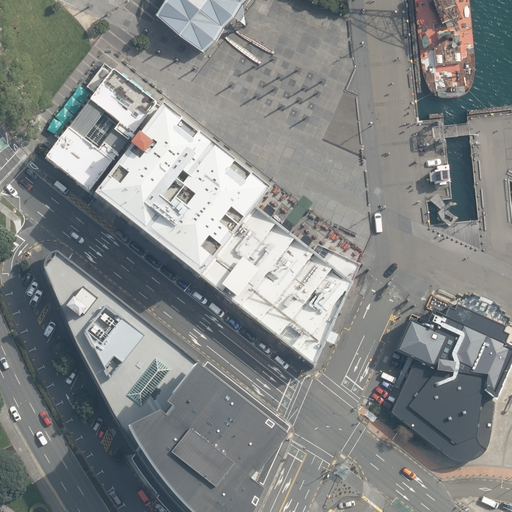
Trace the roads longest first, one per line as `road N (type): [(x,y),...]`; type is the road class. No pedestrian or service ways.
road 1 (residential): [(141,511),(77,407),(16,277),(25,244),(76,226)]
road 2 (primary): [(76,226),(325,421)]
road 3 (primary): [(93,511),(0,342)]
road 4 (residential): [(386,286),(325,421)]
road 5 (primary): [(325,421),(437,511)]
